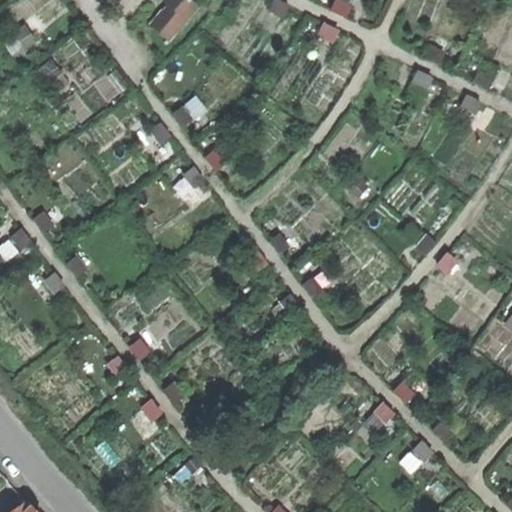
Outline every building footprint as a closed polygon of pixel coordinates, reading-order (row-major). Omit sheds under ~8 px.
[(161,31),(173,43),(199,14),(183,0),(177,0),(168,10),(174,16),(161,31)] [(286,18),(292,7),(278,0),(275,0),(271,11),(286,18)] [(355,7),(341,0),(335,0),(331,9),(349,18),(355,7)] [(340,31),(324,23),(317,37),(333,45),(340,31)] [(26,24),(16,32),(28,47),(37,39),(26,24)] [(15,57),(28,47),(16,32),(3,43),(15,57)] [(433,45),(447,52),(453,40),(439,34),(433,45)] [(431,47),(426,57),(441,65),(446,54),(431,47)] [(52,58),(40,68),(52,83),(64,73),(52,58)] [(413,84),(428,92),(435,79),(420,71),(413,84)] [(478,71),(474,81),(489,89),(494,79),(478,71)] [(76,89),(64,73),(52,83),(64,98),(76,89)] [(483,102),(468,95),(461,109),(476,117),(483,102)] [(173,113),(183,127),(205,111),(195,97),(173,113)] [(164,122),(153,130),(163,145),(174,138),(164,122)] [(218,148),(206,157),(217,171),(229,162),(218,148)] [(196,166),(186,174),(197,188),(207,180),(196,166)] [(351,188),(362,198),(374,182),(363,173),(351,188)] [(44,211),(33,220),(45,234),(56,225),(44,211)] [(18,253),(32,243),(21,228),(7,238),(18,253)] [(282,229),(269,239),(281,255),(295,245),(282,229)] [(437,243),(426,234),(416,247),(428,255),(437,243)] [(260,273),(270,265),(255,247),(245,256),(260,273)] [(449,254),(438,267),(447,275),(459,262),(449,254)] [(69,263),(79,278),(90,271),(79,256),(69,263)] [(67,287),(56,272),(45,281),(56,295),(67,287)] [(316,278),(305,285),(315,298),(325,291),(316,278)] [(143,289),(134,295),(142,307),(151,301),(143,289)] [(293,295),(272,308),(284,326),(305,313),(293,295)] [(141,338),(131,346),(143,360),(152,352),(141,338)] [(107,365),(120,382),(133,373),(120,355),(107,365)] [(405,375),(415,388),(426,378),(416,366),(405,375)] [(405,381),(396,390),(409,404),(418,395),(405,381)] [(174,383),(165,390),(176,403),(185,396),(174,383)] [(152,422),(162,414),(151,401),(141,409),(152,422)] [(390,423),(397,414),(385,404),(377,412),(390,423)] [(390,423),(377,412),(365,425),(378,436),(390,423)] [(456,431),(443,420),(433,430),(446,442),(456,431)] [(435,453),(423,442),(414,452),(426,463),(435,453)] [(414,476),(426,463),(414,452),(402,465),(414,476)] [(186,484),(204,468),(194,457),(176,472),(186,484)]
